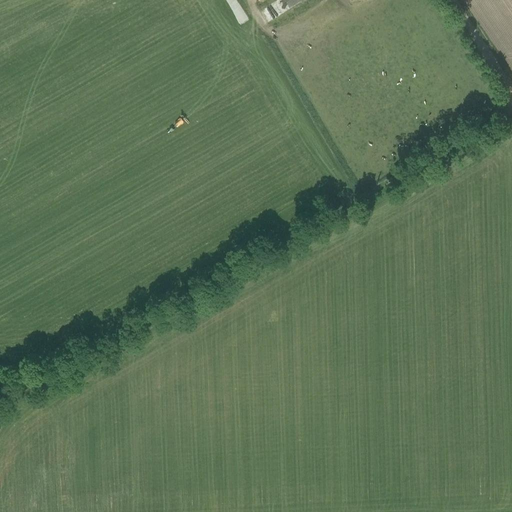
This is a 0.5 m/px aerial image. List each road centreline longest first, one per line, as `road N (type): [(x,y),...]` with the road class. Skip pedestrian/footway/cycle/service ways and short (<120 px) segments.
road 1 (track): [(511,113),(58,365),(0,420)]
road 2 (track): [(450,0),(511,106)]
